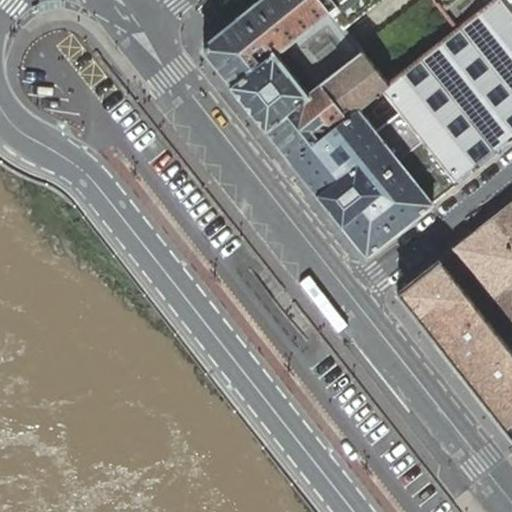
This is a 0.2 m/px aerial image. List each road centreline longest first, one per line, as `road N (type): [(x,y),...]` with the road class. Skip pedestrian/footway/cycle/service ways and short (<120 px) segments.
road 1 (tertiary): [(355,511),(97,184),(0,108)]
road 2 (tertiary): [(349,293),(137,33)]
road 3 (tertiary): [(511,501),(349,293)]
road 4 (residential): [(511,169),(349,293)]
